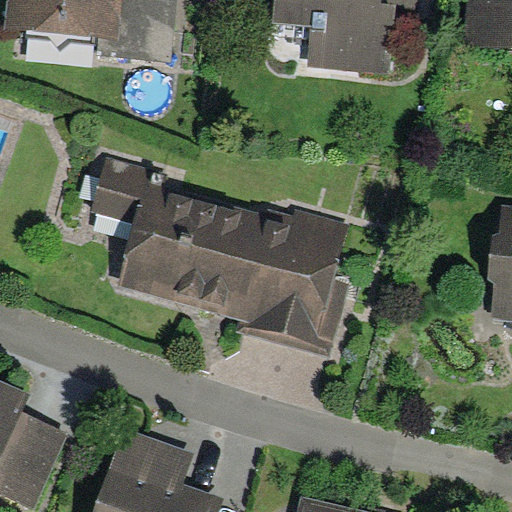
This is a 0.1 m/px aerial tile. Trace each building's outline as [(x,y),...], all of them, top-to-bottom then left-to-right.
[(136,0),(15,0),(12,36),(132,46),(136,0)] [(379,0),(273,0),(273,24),(312,26),(310,67),(392,72),(396,6),(379,5),(379,0)] [(511,0),(469,0),(464,41),(511,47),(511,0)] [(151,197),(155,184),(101,166),(86,211),(139,228),(118,290),(237,329),(239,322),(320,349),(337,298),(319,292),(337,241),(266,217),(260,234),(151,197)] [(511,221),(502,221),(495,283),(511,284),(511,221)] [(0,440),(9,420),(9,419),(0,414),(0,440)] [(9,420),(0,440),(0,474),(37,491),(58,442),(9,420)] [(168,498),(180,460),(121,441),(98,511),(207,511),(168,498)]
